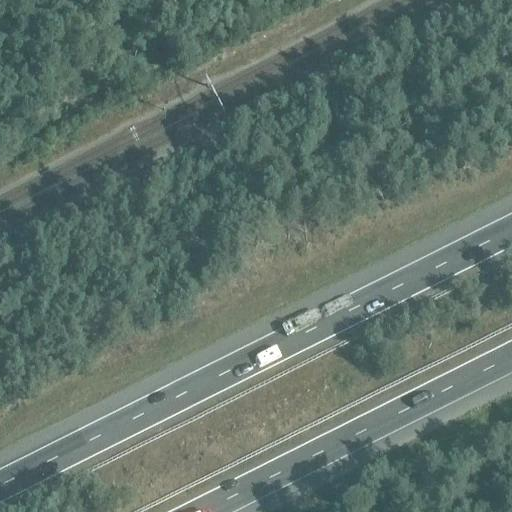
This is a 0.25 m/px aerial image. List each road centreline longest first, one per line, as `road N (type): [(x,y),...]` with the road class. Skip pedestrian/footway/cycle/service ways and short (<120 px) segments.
road 1 (motorway): [(511,224),(0,480)]
road 2 (motorway): [(213,511),(511,362)]
